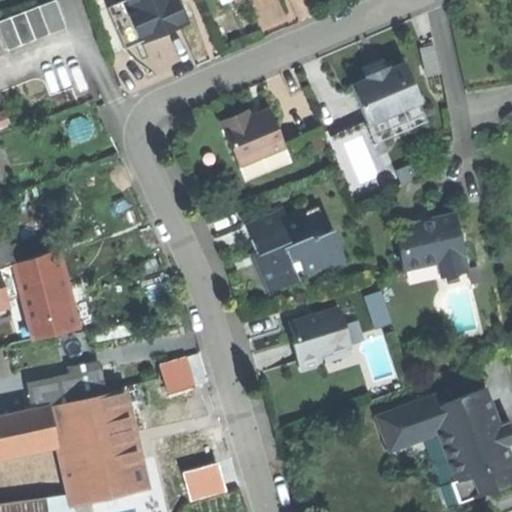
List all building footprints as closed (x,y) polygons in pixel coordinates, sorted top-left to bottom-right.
[(56,0),(55,0),(0,21),(0,28),(9,51),(67,28),(56,0)] [(139,42),(145,40),(127,0),(124,0),(109,7),(126,46),(139,40),(139,42)] [(127,0),(145,40),(163,32),(181,24),(171,0),(127,0)] [(189,21),(180,0),(171,0),(181,24),(189,21)] [(353,85),(370,123),(422,101),(405,62),(390,69),(388,66),(376,71),(367,75),(369,78),(353,85)] [(225,127),(240,164),(286,146),(272,111),(256,118),(246,122),(245,119),(225,127)] [(5,112),(0,114),(0,127),(9,123),(5,112)] [(319,206),(303,212),(313,237),(328,231),(319,206)] [(258,267),(267,290),(297,278),(295,273),(304,269),(306,275),(344,260),(332,229),(328,231),(313,237),(303,212),(287,218),(282,207),(245,221),(257,252),(265,249),(271,263),(258,267)] [(436,219),(398,227),(406,267),(440,260),(443,275),(467,270),(456,215),(436,219)] [(0,264),(13,260),(6,237),(0,238),(0,264)] [(58,249),(13,263),(17,279),(29,324),(32,338),(86,327),(78,298),(70,301),(63,270),(58,249)] [(256,262),(258,267),(271,263),(265,249),(257,252),(253,254),(256,262)] [(13,263),(0,267),(0,285),(17,279),(13,263)] [(339,308),(289,323),(294,342),(302,369),(323,363),(321,354),(350,345),(339,308)] [(10,344),(32,338),(29,324),(7,330),(10,344)] [(39,389),(43,407),(46,406),(51,432),(55,431),(49,405),(111,391),(107,374),(39,389)] [(377,415),(390,449),(439,431),(456,479),(469,475),(477,496),(499,488),(511,483),(511,463),(506,445),(498,425),(485,388),(441,404),(437,394),(377,415)] [(111,391),(49,405),(55,431),(69,496),(72,506),(81,504),(145,489),(122,389),(111,391)] [(0,416),(0,443),(51,432),(46,406),(43,407),(0,416)] [(511,423),(511,420),(498,425),(506,445),(511,443),(511,423)] [(459,502),(477,496),(469,475),(456,479),(452,481),(459,502)] [(82,511),(81,504),(72,506),(69,496),(44,500),(45,511),(82,511)] [(0,511),(42,511),(41,500),(0,506),(0,511)]
